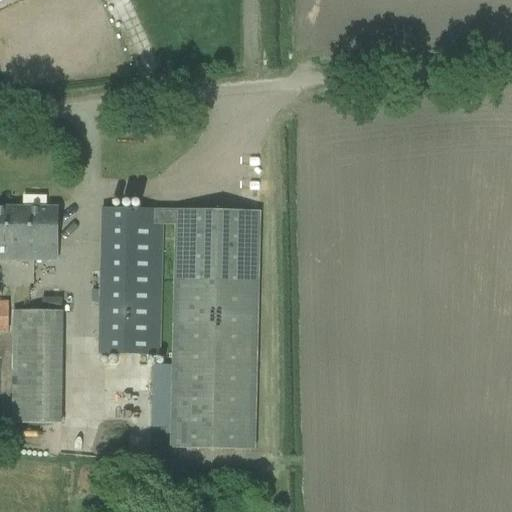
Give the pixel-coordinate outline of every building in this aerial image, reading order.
[(0,261),(57,262),(59,209),(0,207),(0,261)] [(172,449),(255,450),(260,212),(103,209),(100,355),(159,356),(162,225),(176,225),(172,449)] [(42,299),(42,310),(61,310),(61,298),(42,299)] [(10,301),(0,300),(0,333),(9,333),(10,301)] [(62,312),(14,312),(14,311),(13,424),(62,425),(62,312)]
